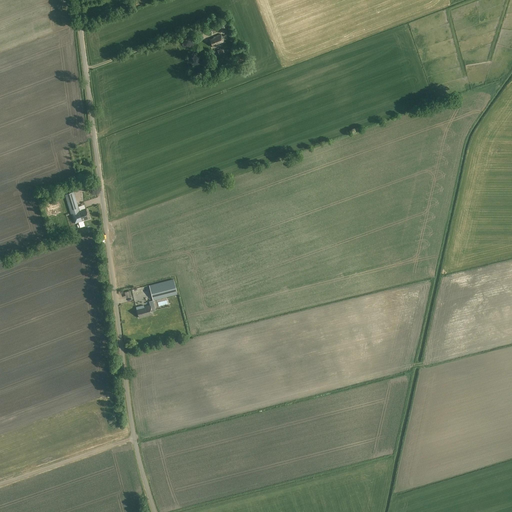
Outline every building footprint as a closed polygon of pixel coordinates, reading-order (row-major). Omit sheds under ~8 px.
[(225,21),(224,20),(222,21),(221,20),(209,25),(209,26),(204,28),(206,35),(212,32),(212,33),(224,28),(224,26),(228,25),(226,21),(225,21)] [(224,42),(221,34),(217,36),(213,38),(210,40),(213,47),(224,42)] [(79,210),(73,192),(64,195),(71,215),(72,215),(75,224),(78,223),(78,222),(89,219),(86,208),(79,210)] [(61,208),(59,200),(45,204),(49,216),(59,213),(57,209),(61,208)] [(177,294),(173,280),(149,286),(153,300),(177,294)] [(152,315),(150,305),(144,307),(144,308),(137,310),(139,318),(152,315)]
